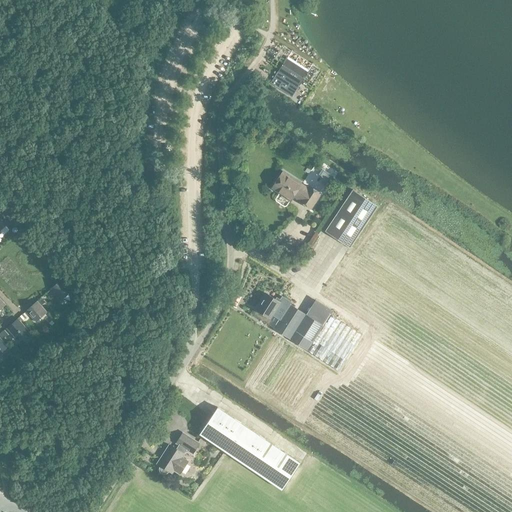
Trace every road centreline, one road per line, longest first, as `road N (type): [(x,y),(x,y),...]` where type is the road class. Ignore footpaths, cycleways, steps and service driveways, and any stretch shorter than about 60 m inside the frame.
road 1 (unclassified): [(92,511),(190,351)]
road 2 (unclassified): [(226,233),(231,266),(223,300),(190,351)]
